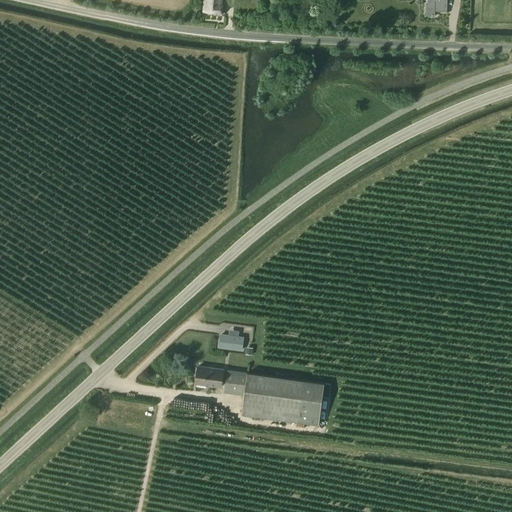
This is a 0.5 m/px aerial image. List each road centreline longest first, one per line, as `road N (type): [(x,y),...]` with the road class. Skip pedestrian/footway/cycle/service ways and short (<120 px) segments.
road 1 (tertiary): [(0,465),(304,192),(401,135),(511,90)]
road 2 (unclassified): [(511,48),(177,29),(31,0)]
